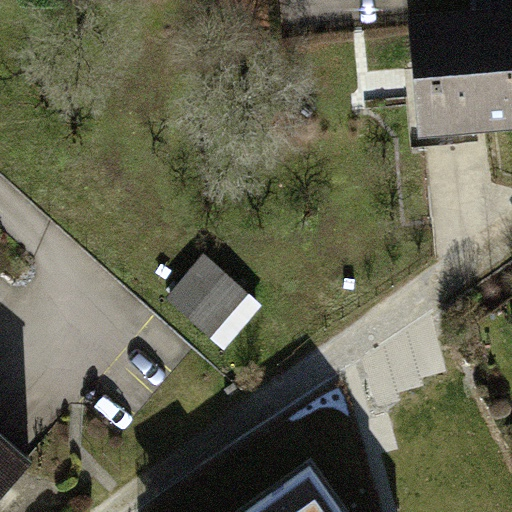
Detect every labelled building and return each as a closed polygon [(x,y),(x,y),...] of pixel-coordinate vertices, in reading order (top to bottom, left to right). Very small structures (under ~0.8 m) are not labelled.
[(511,8),(411,18),(424,146),(511,137),(511,8)] [(0,281),(16,262),(0,248),(0,281)] [(230,343),(267,300),(207,248),(170,291),(230,343)] [(0,511),(21,511),(57,471),(0,422),(0,511)] [(343,511),(313,470),(253,511),(343,511)]
